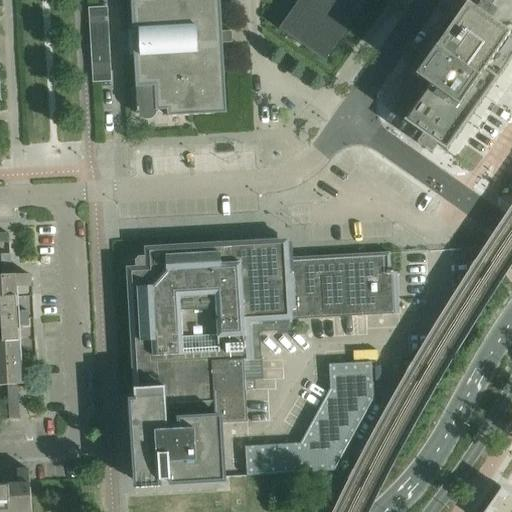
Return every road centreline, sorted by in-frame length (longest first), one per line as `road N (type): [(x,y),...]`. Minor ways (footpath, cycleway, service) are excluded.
road 1 (residential): [(0,455),(82,450),(69,195)]
road 2 (residential): [(69,195),(288,178),(349,120)]
road 3 (tertiary): [(511,333),(399,511)]
road 4 (residential): [(349,120),(511,228)]
road 5 (residential): [(349,120),(428,0)]
road 6 (tertiary): [(438,511),(511,392)]
